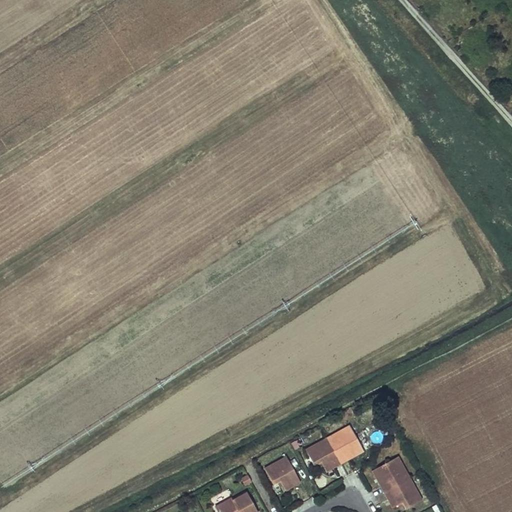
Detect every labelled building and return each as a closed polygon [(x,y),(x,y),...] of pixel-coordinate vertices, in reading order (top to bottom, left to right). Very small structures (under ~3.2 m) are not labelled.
[(363,452),(349,425),(327,437),(341,464),(350,459),(363,452)] [(341,464),(327,437),(305,450),(314,466),(318,463),(321,462),(323,467),(326,472),(334,468),(341,464)] [(300,483),(286,456),(264,468),(273,485),(278,482),(280,481),(282,485),(285,491),(294,486),(300,483)] [(377,481),(384,493),(410,478),(398,456),(372,471),(377,481)] [(251,482),(248,475),(241,479),(245,485),(251,482)] [(422,500),(410,478),(384,493),(392,508),(398,505),(402,503),(403,505),(406,509),(422,500)] [(257,511),(247,493),(233,500),(231,498),(215,507),(217,511),(257,511)] [(212,499),(214,505),(224,501),(222,495),(212,499)]
